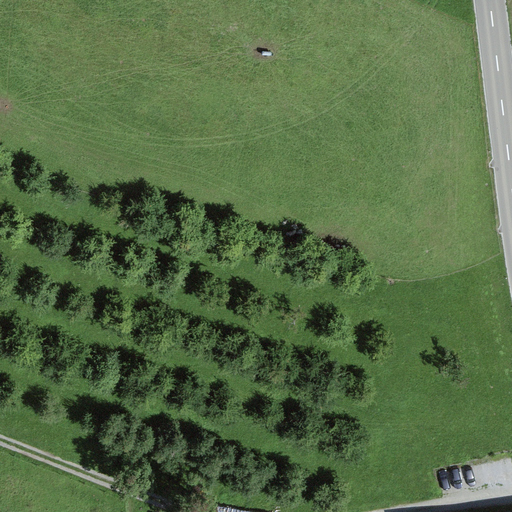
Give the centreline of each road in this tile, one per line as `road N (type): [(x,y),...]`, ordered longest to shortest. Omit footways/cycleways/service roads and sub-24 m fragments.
road 1 (track): [(0,442),(180,511)]
road 2 (tertiary): [(491,0),(511,168)]
